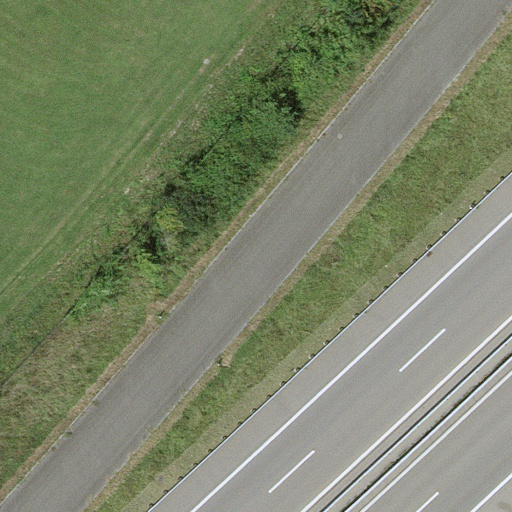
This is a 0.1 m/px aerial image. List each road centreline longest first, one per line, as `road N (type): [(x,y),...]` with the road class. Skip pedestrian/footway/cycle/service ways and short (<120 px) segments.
road 1 (motorway): [(511,257),(241,511)]
road 2 (motorway): [(400,511),(511,406)]
